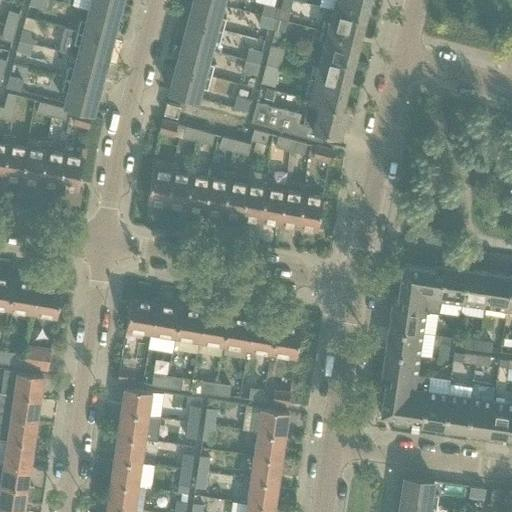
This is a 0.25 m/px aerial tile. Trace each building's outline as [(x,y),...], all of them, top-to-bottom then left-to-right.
[(44,0),(29,0),(28,7),(42,10),(44,0)] [(72,0),(71,5),(87,9),(87,8),(117,16),(120,0),(72,0)] [(199,0),(191,0),(186,21),(221,30),(224,18),(218,17),(221,6),(199,0)] [(277,9),(275,18),(287,21),(289,12),(290,5),(291,0),(281,0),(279,9),(277,9)] [(319,0),(318,5),(332,8),(363,17),(367,3),(368,3),(368,2),(364,1),(364,0),(319,0)] [(263,5),(260,16),(274,20),(275,18),(277,9),(272,7),(263,5)] [(78,17),(75,30),(111,39),(117,16),(87,8),(87,9),(85,19),(78,17)] [(323,19),(320,30),(354,38),(356,31),(360,32),(360,31),(360,30),(363,17),(332,8),(329,20),(323,19)] [(8,11),(4,25),(16,28),(19,14),(8,11)] [(260,16),(257,26),(267,29),(272,30),(274,20),(260,16)] [(274,20),(272,30),(284,33),(287,21),(275,18),(274,20)] [(186,21),(180,44),(209,52),(213,38),(219,40),(221,30),(186,21)] [(16,28),(4,25),(0,39),(12,42),(16,28)] [(59,50),(75,54),(105,62),(111,39),(75,30),(65,27),(59,50)] [(21,30),(19,40),(32,43),(35,33),(21,30)] [(323,42),(320,54),(351,62),(355,48),(356,48),(356,47),(352,46),(354,38),(320,30),(318,41),(323,42)] [(19,40),(16,51),(30,54),(32,43),(19,40)] [(180,44),(174,67),(209,76),(212,65),(206,63),(209,52),(180,44)] [(270,45),(265,63),(279,67),(284,48),(270,45)] [(248,49),(245,61),(257,64),(260,52),(248,49)] [(66,65),(63,76),(99,85),(105,62),(75,54),(72,66),(66,65)] [(312,64),(309,75),(343,83),(345,76),(348,77),(349,76),(348,75),(351,62),(320,54),(317,65),(312,64)] [(257,64),(245,61),(242,73),(254,76),(257,64)] [(279,67),(265,63),(260,84),(274,87),(279,67)] [(209,76),(174,67),(168,90),(197,98),(200,85),(206,87),(209,76)] [(309,75),(303,98),(308,100),(308,99),(340,106),(343,93),(344,93),(344,92),(341,91),(343,83),(309,75)] [(6,86),(20,90),(22,80),(8,76),(6,86)] [(99,85),(63,76),(60,88),(66,90),(63,101),(73,104),(93,109),(99,85)] [(0,118),(10,122),(17,96),(6,93),(2,107),(0,106),(0,118)] [(235,94),(231,106),(245,110),(248,98),(235,94)] [(256,102),(250,122),(305,137),(321,142),(321,141),(324,130),(338,134),(338,133),(340,123),(341,123),(341,122),(341,121),(344,107),(341,107),(340,106),(308,99),(308,100),(302,123),(298,122),(300,113),(256,102)] [(36,113),(50,116),(53,106),(39,102),(36,113)] [(53,106),(50,116),(65,120),(67,110),(53,106)] [(72,122),(87,126),(90,114),(75,110),(72,122)] [(158,131),(174,135),(177,124),(161,120),(158,131)] [(183,137),(195,141),(198,130),(186,127),(183,137)] [(198,130),(195,141),(211,145),(214,134),(198,130)] [(254,130),(251,140),(265,144),(267,133),(254,130)] [(0,175),(1,176),(8,134),(3,133),(1,142),(0,142),(0,175)] [(1,176),(20,179),(26,147),(12,144),(14,135),(8,134),(1,176)] [(275,147),(290,151),(293,140),(278,136),(275,147)] [(220,148),(232,151),(235,141),(222,138),(220,148)] [(20,179),(39,182),(46,140),(40,140),(38,149),(26,147),(20,179)] [(39,182),(58,185),(63,153),(49,151),(51,141),(46,140),(39,182)] [(293,140),(290,151),(303,155),(306,144),(293,140)] [(235,141),(232,151),(247,155),(250,144),(235,141)] [(312,157),(327,161),(330,149),(315,145),(312,157)] [(63,153),(58,185),(77,188),(84,147),(77,146),(75,155),(63,153)] [(146,200),(165,203),(171,171),(158,169),(160,159),(153,158),(146,200)] [(165,203),(184,206),(191,165),(186,164),(184,173),(171,171),(165,203)] [(184,206),(203,210),(209,177),(195,175),(196,166),(191,165),(184,206)] [(203,210),(222,213),(229,171),(223,170),(222,180),(209,177),(203,210)] [(222,213),(240,216),(246,184),(233,182),(234,172),(229,171),(222,213)] [(240,216),(259,219),(266,177),(261,177),(259,186),(246,184),(240,216)] [(259,219),(278,222),(283,190),(270,188),(271,178),(266,177),(259,219)] [(278,222),(297,225),(304,184),(298,183),(297,192),(283,190),(278,222)] [(304,184),(297,225),(316,229),(322,196),(308,194),(309,185),(304,184)] [(402,264),(397,296),(402,296),(401,304),(401,305),(426,308),(426,310),(437,311),(402,264)] [(434,269),(402,264),(437,311),(439,312),(439,310),(441,300),(439,300),(442,275),(441,275),(436,274),(433,274),(434,269)] [(466,268),(444,265),(442,275),(439,300),(441,300),(461,303),(466,268)] [(466,268),(461,303),(483,306),(489,272),(466,268)] [(489,272),(483,306),(507,310),(511,275),(489,272)] [(0,306),(7,307),(12,279),(0,276),(0,306)] [(7,307),(31,312),(36,283),(12,279),(7,307)] [(36,283),(31,312),(56,316),(61,287),(36,283)] [(125,328),(150,332),(155,303),(130,299),(125,328)] [(150,332),(174,336),(179,307),(155,303),(150,332)] [(391,303),(388,326),(423,332),(426,310),(426,308),(401,305),(391,303)] [(174,336),(198,340),(203,311),(179,307),(174,336)] [(198,340),(222,344),(227,315),(203,311),(198,340)] [(222,344),(246,348),(251,319),(227,315),(222,344)] [(246,348),(270,352),(275,323),(251,319),(246,348)] [(275,323),(270,352),(295,356),(300,327),(275,323)] [(385,349),(419,354),(423,332),(388,326),(385,349)] [(464,345),(478,347),(479,336),(466,335),(464,345)] [(479,339),(477,349),(490,350),(491,341),(479,339)] [(439,344),(437,357),(447,359),(449,346),(439,344)] [(22,364),(47,368),(50,348),(25,345),(22,364)] [(385,349),(381,372),(391,373),(416,377),(416,375),(418,363),(419,354),(385,349)] [(0,350),(0,362),(12,364),(14,352),(0,350)] [(463,353),(462,361),(476,363),(477,354),(463,353)] [(477,354),(476,363),(488,365),(489,356),(477,354)] [(3,368),(0,391),(14,394),(39,397),(43,374),(23,371),(17,370),(3,368)] [(118,368),(116,380),(133,382),(134,370),(118,368)] [(152,373),(151,384),(166,386),(167,375),(152,373)] [(385,381),(380,413),(429,379),(429,377),(416,375),(416,377),(391,373),(391,374),(390,379),(390,382),(385,381)] [(167,375),(166,386),(179,389),(181,378),(167,375)] [(429,379),(380,413),(412,418),(413,413),(416,413),(421,414),(422,414),(425,390),(427,390),(429,379)] [(199,391),(214,393),(216,382),(200,380),(199,391)] [(216,382),(214,393),(228,395),(229,384),(216,382)] [(449,383),(448,393),(443,427),(465,431),(470,396),(471,387),(449,383)] [(122,386),(119,411),(146,415),(150,390),(122,386)] [(249,387),(247,399),(262,401),(264,389),(249,387)] [(272,402),(288,404),(289,393),(273,390),(272,402)] [(422,414),(420,424),(443,427),(448,393),(427,390),(425,390),(422,414)] [(14,394),(10,416),(36,420),(39,397),(14,394)] [(465,431),(488,434),(493,400),(470,396),(465,431)] [(488,434),(511,437),(511,427),(511,402),(493,400),(488,434)] [(189,405),(187,420),(198,422),(200,406),(189,405)] [(206,407),(203,423),(214,424),(216,409),(206,407)] [(244,413),(241,429),(256,431),(283,435),(287,411),(267,408),(259,407),(259,411),(252,410),(244,413)] [(119,411),(115,434),(143,438),(146,415),(119,411)] [(0,438),(7,439),(33,443),(36,420),(10,416),(0,414),(0,438)] [(187,420),(184,437),(196,438),(198,422),(187,420)] [(203,423),(201,439),(202,439),(211,441),(214,424),(203,423)] [(256,431),(252,455),(280,459),(283,435),(256,431)] [(115,434),(112,458),(139,462),(143,438),(115,434)] [(7,439),(4,462),(29,466),(33,443),(7,439)] [(183,453),(180,468),(191,470),(193,455),(183,453)] [(199,455),(196,471),(206,472),(209,457),(199,455)] [(252,455),(249,479),(276,483),(280,459),(252,455)] [(112,458),(108,482),(136,486),(139,462),(112,458)] [(4,462),(0,485),(26,488),(29,466),(4,462)] [(180,468),(178,485),(189,487),(191,470),(180,468)] [(207,473),(196,471),(194,485),(205,487),(207,473)] [(404,476),(400,501),(435,507),(437,494),(431,493),(433,480),(404,476)] [(249,479),(245,503),(273,507),(276,483),(249,479)] [(108,482),(105,506),(133,510),(136,486),(108,482)] [(0,507),(23,511),(26,488),(0,485),(0,486),(0,507)] [(483,488),(469,486),(468,496),(482,498),(483,488)] [(505,491),(490,489),(489,499),(503,501),(505,491)] [(175,500),(173,511),(184,511),(186,501),(175,500)] [(400,501),(398,511),(434,511),(435,507),(400,501)] [(192,503),(190,511),(200,511),(202,504),(192,503)] [(245,503),(243,511),(272,511),(273,507),(245,503)]
